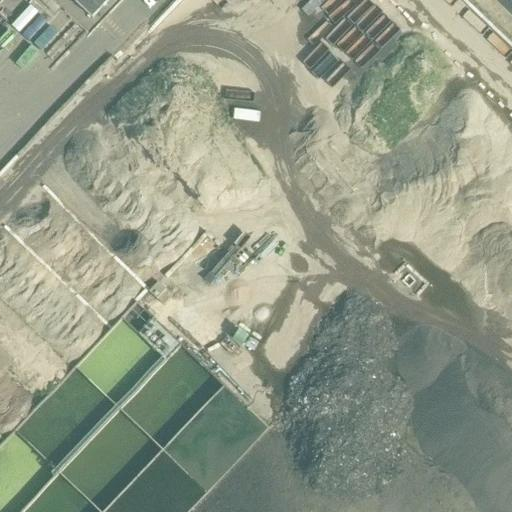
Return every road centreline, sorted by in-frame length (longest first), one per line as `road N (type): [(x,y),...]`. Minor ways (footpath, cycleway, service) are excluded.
road 1 (unknown): [(0,209),(121,112),(164,100),(209,113),(332,249),(511,395)]
road 2 (unknown): [(136,0),(0,134)]
